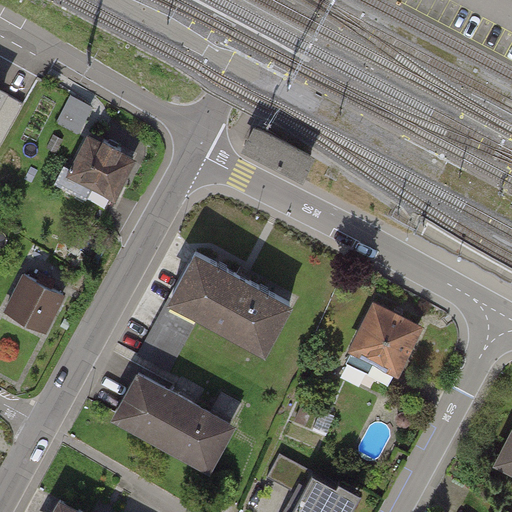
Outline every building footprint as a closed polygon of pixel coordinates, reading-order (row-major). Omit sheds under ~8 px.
[(60,121),(83,133),(97,106),(74,94),(60,121)] [(246,147),(301,175),(313,152),(258,124),(246,147)] [(93,184),(116,195),(136,155),(90,133),(73,168),(67,165),(58,183),(87,197),(93,184)] [(269,351),(293,307),(242,279),(199,255),(174,299),(269,351)] [(7,311),(44,330),(64,294),(27,274),(7,311)] [(404,367),(425,324),(376,300),(355,343),(404,367)] [(158,315),(142,353),(175,367),(192,329),(158,315)] [(210,466),(235,422),(140,370),(116,414),(210,466)] [(511,420),(491,460),(511,470),(511,420)] [(349,511),(360,494),(315,468),(289,511),(349,511)] [(89,511),(62,497),(54,511),(89,511)]
